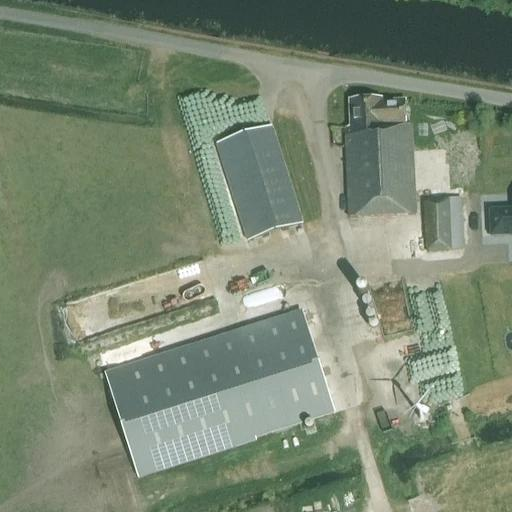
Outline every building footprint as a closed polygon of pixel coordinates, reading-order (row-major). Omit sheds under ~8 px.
[(193,94),(181,97),(187,121),(199,118),(193,94)] [(382,102),(382,100),(350,101),(351,129),(346,129),(350,220),(416,217),(412,125),(406,126),(405,101),(382,102)] [(248,242),(303,225),(272,127),(217,145),(248,242)] [(452,253),(449,200),(423,201),(426,255),(452,253)] [(511,211),(491,212),(492,237),(511,236),(511,211)] [(333,414),(301,315),(106,377),(138,476),(333,414)]
